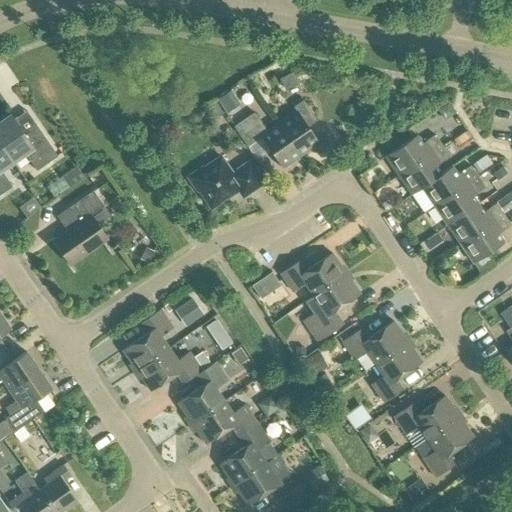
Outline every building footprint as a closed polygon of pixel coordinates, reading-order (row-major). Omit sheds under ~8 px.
[(299,84),(294,71),(279,78),(284,90),(299,84)] [(230,92),(218,100),(217,100),(224,111),(237,103),(232,95),(230,92)] [(278,124),(300,156),(318,143),(307,127),(317,120),(303,100),(293,107),(295,111),(278,124)] [(260,138),(282,169),(300,156),(278,124),(267,131),(254,113),(233,127),(247,147),(260,138)] [(0,121),(0,144),(12,163),(24,154),(36,171),(57,157),(35,124),(21,133),(9,115),(0,121)] [(385,156),(398,176),(442,146),(434,135),(421,144),(415,135),(385,156)] [(1,171),(12,163),(0,144),(0,194),(12,187),(1,171)] [(411,195),(421,188),(441,173),(436,166),(449,157),(442,146),(398,176),(411,195)] [(242,198),(264,183),(249,161),(232,173),(220,157),(203,168),(202,167),(186,177),(196,192),(198,190),(211,208),(237,190),(242,198)] [(473,165),(478,172),(488,166),(483,158),(473,165)] [(490,173),(496,182),(509,172),(503,164),(490,173)] [(421,188),(433,206),(477,176),(470,166),(457,175),(451,166),(441,173),(421,188)] [(70,187),(82,179),(84,177),(77,167),(75,169),(63,176),(70,187)] [(433,206),(446,225),(477,204),(472,197),(485,187),(477,176),(433,206)] [(511,191),(497,203),(505,214),(511,209),(511,191)] [(76,224),(53,241),(70,265),(107,240),(90,215),(103,206),(93,192),(66,210),(76,224)] [(446,225),(459,244),(503,214),(496,203),(483,212),(477,204),(446,225)] [(459,244),(473,263),(503,242),(497,234),(511,225),(503,214),(459,244)] [(140,259),(147,262),(153,252),(145,248),(140,259)] [(305,284),(313,296),(345,274),(331,253),(306,270),(299,260),(280,274),(292,292),(305,284)] [(309,316),(322,335),(341,322),(334,312),(360,294),(345,274),(313,296),(321,308),(309,316)] [(256,281),(249,286),(258,299),(265,294),(256,281)] [(191,304),(204,296),(195,283),(183,291),(191,304)] [(511,328),(511,327),(511,315),(507,309),(501,314),(511,328)] [(122,350),(136,371),(169,349),(160,337),(173,328),(160,310),(140,323),(147,333),(122,350)] [(0,335),(10,329),(0,314),(0,335)] [(366,352),(374,364),(407,342),(393,321),(367,339),(360,329),(341,342),(354,361),(366,352)] [(230,343),(224,334),(214,341),(220,349),(230,343)] [(371,384),(383,403),(403,390),(396,380),(421,363),(407,342),(374,364),(383,376),(371,384)] [(294,355),(306,355),(306,346),(294,345),(294,355)] [(182,384),(195,375),(202,371),(189,352),(177,360),(169,349),(136,371),(150,391),(175,374),(182,384)] [(301,362),(310,376),(330,365),(321,350),(301,362)] [(8,391),(38,370),(26,352),(0,369),(0,381),(1,380),(8,391)] [(177,402),(191,423),(224,401),(216,389),(228,381),(215,362),(202,371),(195,375),(202,385),(177,402)] [(4,419),(14,432),(37,416),(28,404),(51,388),(38,370),(8,391),(16,401),(5,408),(9,415),(4,419)] [(321,386),(327,393),(335,387),(330,380),(321,386)] [(261,401),(260,406),(266,415),(277,408),(268,395),(261,401)] [(418,427),(426,439),(458,417),(444,396),(419,413),(412,404),(393,417),(406,436),(418,427)] [(230,427),(237,437),(257,424),(244,405),(232,413),(224,401),(191,423),(205,444),(230,427)] [(344,413),(354,429),(372,417),(361,402),(344,413)] [(422,459),(435,478),(454,465),(447,455),(473,438),(458,417),(426,439),(434,451),(422,459)] [(219,464),(233,485),(265,463),(276,456),(268,444),(269,443),(257,424),(237,437),(244,447),(219,464)] [(360,430),(358,432),(366,443),(375,436),(368,425),(360,430)] [(2,443),(0,443),(0,468),(11,464),(2,443)] [(233,485),(247,505),(273,489),(279,499),(298,485),(278,455),(276,456),(265,463),(233,485)] [(39,489),(54,511),(60,511),(77,501),(63,481),(70,476),(63,465),(43,479),(46,484),(39,489)] [(315,491),(328,482),(320,469),(306,478),(315,491)] [(24,511),(54,511),(39,489),(38,490),(26,474),(13,483),(21,494),(8,503),(13,511),(16,511),(22,509),(24,511)] [(404,486),(416,505),(434,493),(421,475),(404,486)] [(0,511),(8,511),(0,499),(0,511)]
